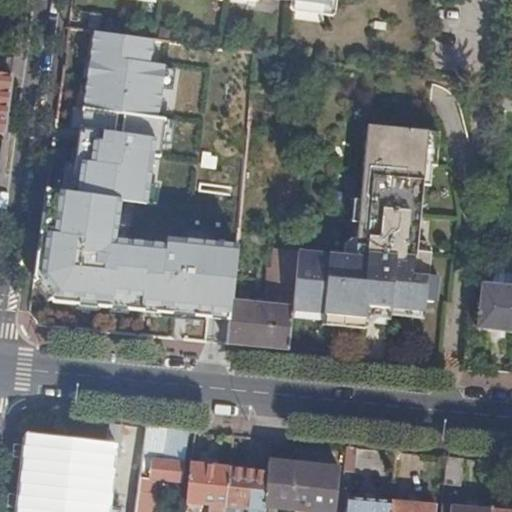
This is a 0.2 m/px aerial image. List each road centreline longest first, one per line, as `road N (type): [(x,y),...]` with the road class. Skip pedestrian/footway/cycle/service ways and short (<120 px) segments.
road 1 (secondary): [(511,418),(0,367)]
road 2 (residential): [(50,0),(0,336)]
